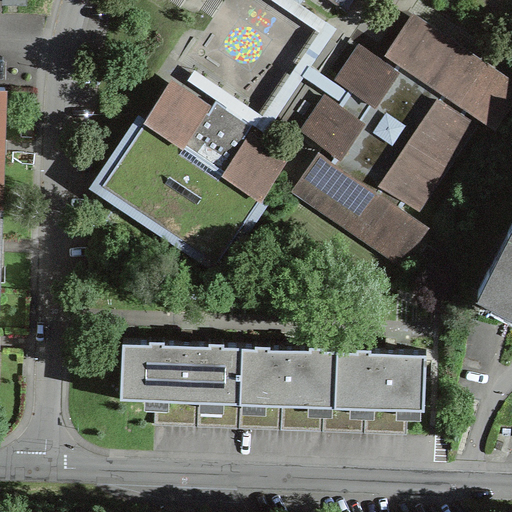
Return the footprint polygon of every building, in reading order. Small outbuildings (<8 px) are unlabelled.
[(396,68),(363,45),(340,79),(352,87),(340,104),(329,96),(306,130),(337,151),(332,159),(319,151),(295,186),(403,259),(427,225),(400,206),(405,198),(415,205),(473,121),(462,114),(468,105),(496,124),(511,100),(511,85),(410,16),(387,50),(401,60),(396,68)] [(209,109),(170,82),(102,181),(121,194),(105,217),(164,258),(171,247),(190,260),(199,246),(218,259),(285,161),(245,134),(252,124),(216,99),(209,109)] [(489,267),(478,290),(511,306),(511,222),(508,230),(511,232),(511,237),(496,270),(489,267)] [(227,342),(124,338),(122,392),(156,393),(225,396),(227,342)] [(323,346),(227,342),(225,396),(321,399),(323,346)] [(426,349),(323,346),(321,399),(408,402),(424,403),(426,349)] [(225,396),(156,393),(155,423),(407,432),(408,402),(321,399),(225,396)]
